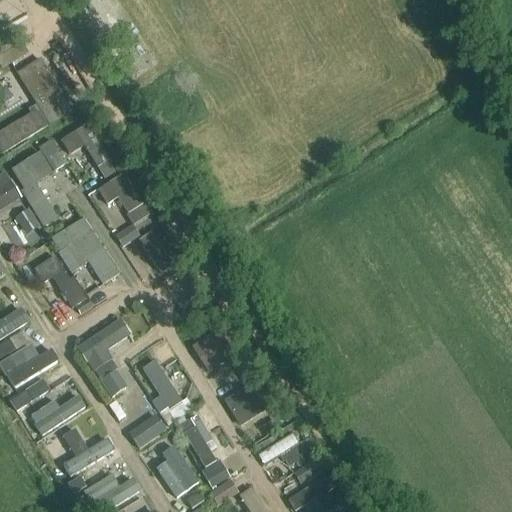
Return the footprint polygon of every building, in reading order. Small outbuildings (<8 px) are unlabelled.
[(15,33),(0,42),(0,52),(1,54),(20,41),(15,33)] [(41,60),(16,75),(49,129),(74,114),(41,60)] [(65,96),(75,90),(69,79),(59,84),(65,96)] [(112,169),(87,126),(62,141),(69,155),(84,146),(101,175),(104,180),(115,174),(112,169)] [(65,164),(49,141),(38,149),(54,172),(65,164)] [(12,171),(18,180),(24,191),(23,191),(44,227),(57,219),(35,185),(52,174),(40,154),(12,171)] [(0,210),(22,198),(12,181),(8,174),(0,178),(0,210)] [(117,199),(133,225),(151,214),(146,204),(143,206),(124,176),(99,191),(108,205),(117,199)] [(103,286),(120,275),(85,219),(52,240),(59,251),(67,246),(69,248),(58,255),(70,273),(88,262),(103,286)] [(155,238),(154,238),(151,233),(138,241),(160,275),(162,274),(163,275),(174,268),(155,238)] [(70,282),(54,259),(35,272),(43,284),(51,279),(71,309),(86,299),(74,280),(70,282)] [(192,297),(177,306),(198,339),(212,330),(192,297)] [(93,308),(88,300),(76,308),(80,316),(93,308)] [(0,343),(31,323),(21,309),(0,322),(0,343)] [(115,371),(119,369),(107,352),(132,335),(122,320),(77,350),(87,364),(89,363),(111,397),(126,388),(115,371)] [(193,350),(200,361),(208,375),(238,356),(229,342),(222,331),(193,350)] [(40,359),(32,347),(18,355),(10,360),(0,365),(0,368),(6,379),(40,359)] [(23,383),(58,361),(52,353),(17,374),(9,379),(15,389),(23,383)] [(182,402),(155,363),(144,370),(162,396),(152,403),(168,426),(194,409),(187,399),(182,402)] [(50,391),(43,380),(27,390),(34,401),(50,391)] [(232,412),(261,393),(254,383),(225,402),(232,412)] [(37,426),(35,427),(42,437),(86,410),(79,399),(60,411),(56,403),(32,418),(36,426),(37,426)] [(166,432),(156,416),(128,434),(139,450),(166,432)] [(206,469),(217,462),(196,428),(185,435),(206,469)] [(293,434),(258,456),(265,466),(280,456),(284,462),(292,456),(297,464),(308,458),(293,434)] [(108,442),(68,467),(75,480),(116,454),(108,442)] [(198,485),(173,448),(161,456),(166,463),(156,471),(176,500),(198,485)] [(230,478),(220,462),(202,473),(212,489),(230,478)] [(321,473),(315,462),(294,473),(301,484),(321,473)] [(112,477),(85,494),(95,511),(108,511),(141,492),(134,480),(119,489),(112,477)] [(317,506),(321,511),(329,511),(334,509),(325,494),(336,488),(329,477),(318,483),(288,502),(293,511),(298,511),(306,508),(308,511),(317,506)] [(231,481),(211,493),(218,506),(239,494),(231,481)] [(264,511),(251,490),(241,497),(250,511),(264,511)]
